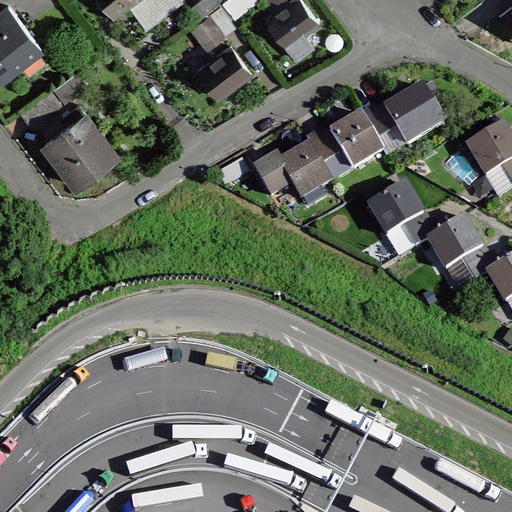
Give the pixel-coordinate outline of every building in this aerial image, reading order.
[(130,0),(102,0),(114,15),(123,8),(131,2),(130,0)] [(130,0),(131,2),(147,23),(166,8),(159,0),(130,0)] [(176,0),(159,0),(166,8),(176,0)] [(199,0),(190,7),(199,18),(222,1),(222,0),(199,0)] [(222,0),(222,1),(234,16),(255,0),(222,0)] [(266,17),(287,45),(304,32),(319,21),(310,9),(303,0),(289,0),(287,2),(276,10),(266,17)] [(269,0),(276,10),(287,2),(284,0),(269,0)] [(40,47),(9,5),(0,11),(0,75),(1,77),(40,47)] [(220,5),(210,13),(226,34),(236,26),(220,5)] [(511,5),(500,14),(511,29),(511,5)] [(304,32),(287,45),(296,57),(313,44),(304,32)] [(237,84),(252,72),(230,44),(198,69),(219,97),(237,84)] [(64,99),(84,84),(76,71),(55,87),(64,99)] [(397,128),(407,144),(444,122),(423,87),(402,99),(386,109),(397,128)] [(51,89),(21,112),(31,125),(61,103),(51,89)] [(70,110),(77,119),(45,143),(60,163),(76,184),(117,153),(80,103),(70,110)] [(375,107),(362,115),(377,140),(390,132),(378,113),(375,107)] [(397,128),(386,109),(378,113),(390,132),(397,128)] [(352,168),(383,150),(377,140),(362,115),(348,123),(332,133),(343,152),(352,168)] [(468,145),(487,176),(502,167),(511,160),(511,139),(503,124),(484,136),(469,145),(468,145)] [(377,140),(383,150),(386,156),(407,144),(397,128),(390,132),(377,140)] [(465,139),(469,145),(484,136),(480,130),(465,139)] [(307,139),(311,145),(322,164),(336,156),(324,137),(321,131),(307,139)] [(332,133),(324,137),(336,156),(343,152),(332,133)] [(294,155),(281,163),(292,183),(301,198),(332,180),(322,164),(311,145),(294,155)] [(322,164),(332,180),(352,168),(343,152),(336,156),(322,164)] [(511,160),(502,167),(507,174),(511,170),(511,160)] [(285,187),(273,168),(270,161),(256,169),(272,195),(285,187)] [(292,183),(281,163),(273,168),(285,187),(292,183)] [(487,176),(499,196),(511,188),(511,182),(507,174),(502,167),(487,176)] [(369,205),(388,235),(403,226),(423,214),(414,201),(404,184),(369,205)] [(442,226),(451,221),(445,212),(437,217),(442,226)] [(403,226),(408,233),(427,222),(423,214),(403,226)] [(474,235),(463,217),(441,231),(429,238),(447,268),(462,259),(482,247),(474,235)] [(408,233),(416,246),(429,238),(441,231),(433,218),(427,222),(408,233)] [(388,235),(400,256),(416,246),(408,233),(403,226),(388,235)] [(462,259),(466,266),(486,255),(482,247),(462,259)] [(466,266),(474,280),(488,272),(500,264),(492,251),(486,255),(466,266)] [(511,257),(500,264),(488,272),(506,302),(507,302),(511,298),(511,257)]
